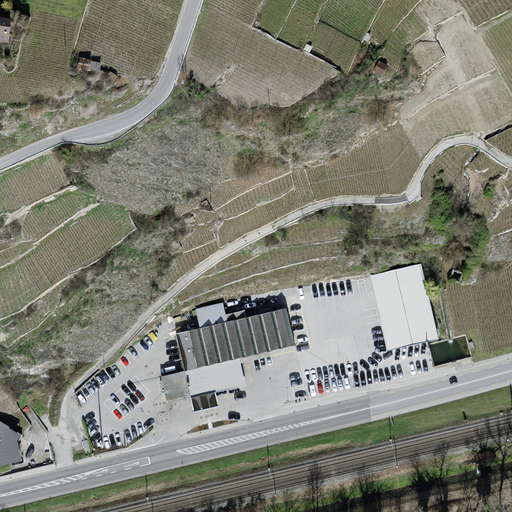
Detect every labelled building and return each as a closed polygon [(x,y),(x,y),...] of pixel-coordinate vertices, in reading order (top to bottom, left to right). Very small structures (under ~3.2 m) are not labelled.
[(0,41),(9,44),(14,19),(0,16),(0,41)] [(81,59),(80,68),(100,69),(100,60),(81,59)] [(422,266),(371,278),(387,351),(439,340),(422,266)] [(186,374),(162,379),(167,404),(190,398),(194,415),(221,409),(217,393),(245,387),(240,365),(296,352),(287,310),(227,324),(223,304),(194,310),(199,331),(177,336),(186,374)] [(19,439),(0,426),(0,468),(21,462),(19,439)]
